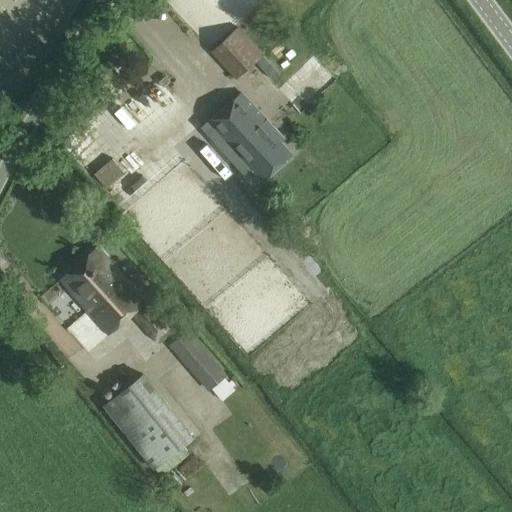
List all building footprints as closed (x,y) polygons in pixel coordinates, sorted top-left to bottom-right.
[(212,50),(237,79),(264,54),(239,26),(212,50)] [(308,111),(337,83),(321,66),(292,94),(308,111)] [(205,126),(237,162),(243,156),(264,179),(291,154),(281,142),(284,139),(243,93),(205,126)] [(154,293),(145,301),(99,248),(63,280),(109,333),(122,325),(133,315),(159,345),(182,326),(154,293)] [(228,375),(189,329),(170,344),(209,391),(228,375)] [(195,437),(144,373),(104,405),(154,469),(195,437)] [(190,460),(168,474),(176,485),(197,471),(190,460)]
